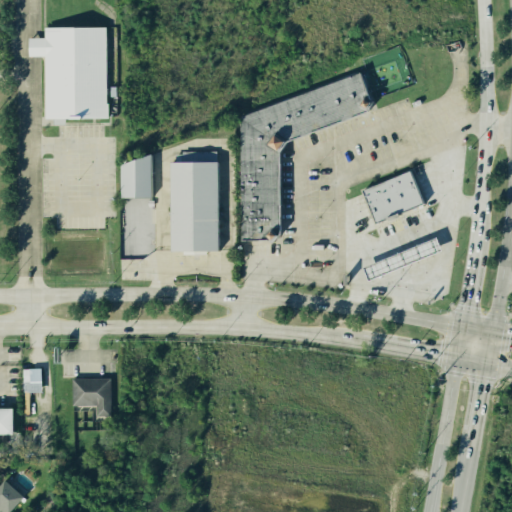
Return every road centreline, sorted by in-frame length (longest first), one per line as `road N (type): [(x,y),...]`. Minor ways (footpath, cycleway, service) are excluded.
road 1 (secondary): [(456,324),(307,299),(0,297)]
road 2 (secondary): [(30,327),(210,327),(371,342)]
road 3 (secondary): [(480,0),(475,222)]
road 4 (secondary): [(482,363),(511,188)]
road 5 (secondary): [(452,357),(426,511)]
road 6 (secondary): [(456,511),(482,363)]
